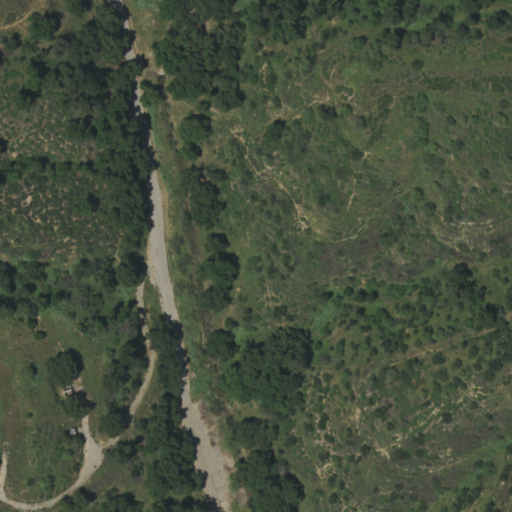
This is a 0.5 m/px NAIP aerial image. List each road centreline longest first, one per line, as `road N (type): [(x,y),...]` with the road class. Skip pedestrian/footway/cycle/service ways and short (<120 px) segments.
road 1 (residential): [(223,511),(174,331),(135,83),(113,0)]
road 2 (residential): [(159,241),(140,291),(148,368),(126,424),(61,501),(24,511),(0,500)]
